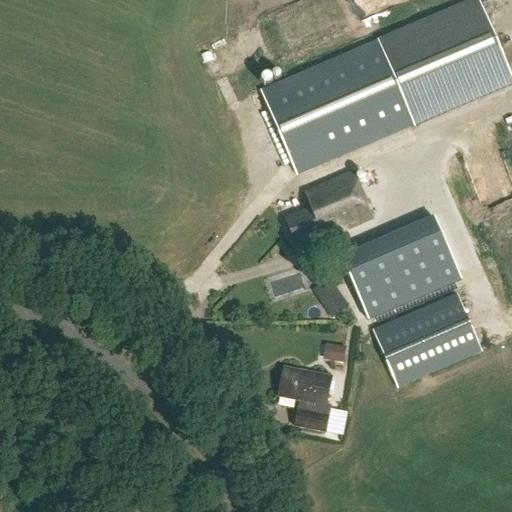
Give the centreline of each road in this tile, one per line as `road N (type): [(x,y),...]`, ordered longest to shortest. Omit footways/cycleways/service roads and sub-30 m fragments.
road 1 (unclassified): [(0,284),(151,293),(180,305),(197,330),(238,462),(235,488)]
road 2 (tertiary): [(235,488),(196,429),(160,397),(73,334),(0,301)]
